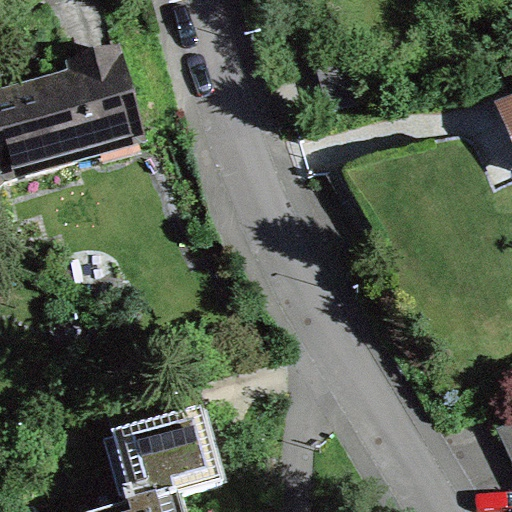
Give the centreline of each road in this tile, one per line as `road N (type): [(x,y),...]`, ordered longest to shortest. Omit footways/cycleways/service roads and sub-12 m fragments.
road 1 (residential): [(198,0),(257,194),(334,348)]
road 2 (residential): [(334,348),(435,511)]
road 3 (residential): [(334,348),(303,428),(295,511)]
